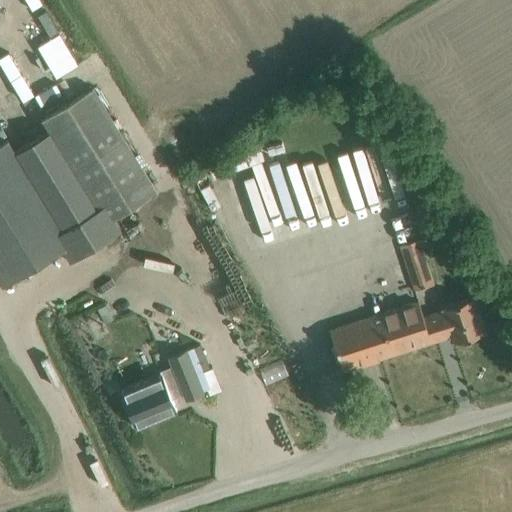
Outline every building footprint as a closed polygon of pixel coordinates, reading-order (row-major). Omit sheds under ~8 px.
[(52,19),(30,32),(47,60),(68,48),(52,19)] [(40,118),(102,221),(156,188),(93,86),(40,118)] [(224,145),(231,166),(287,148),(308,214),(318,211),(290,124),(276,129),(276,128),(224,145)] [(313,138),(332,205),(368,195),(350,128),(313,138)] [(7,138),(0,142),(0,281),(2,284),(62,246),(70,259),(121,229),(112,215),(102,221),(48,131),(15,151),(7,138)] [(359,151),(366,174),(372,172),(366,149),(359,151)] [(206,241),(221,233),(201,196),(186,204),(206,241)] [(259,245),(268,242),(262,227),(253,230),(259,245)] [(399,244),(414,289),(433,283),(418,238),(399,244)] [(329,328),(336,350),(342,369),(449,334),(451,341),(484,330),(473,296),(442,306),(443,308),(423,315),(418,299),(329,328)] [(160,374),(120,390),(135,426),(176,409),(171,398),(183,393),(185,399),(203,392),(185,349),(168,356),(175,373),(163,378),(160,369),(158,370),(160,374)] [(62,360),(53,366),(67,390),(76,384),(62,360)] [(285,421),(294,418),(287,396),(278,399),(285,421)] [(80,410),(92,432),(100,427),(87,406),(80,410)]
